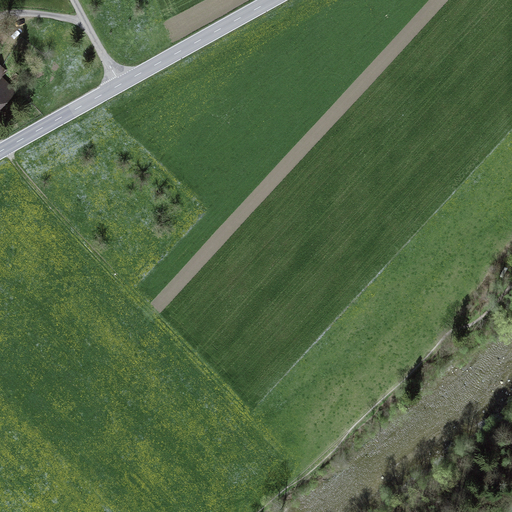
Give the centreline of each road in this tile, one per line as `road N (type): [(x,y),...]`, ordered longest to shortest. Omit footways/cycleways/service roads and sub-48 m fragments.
road 1 (tertiary): [(271,0),(0,151)]
road 2 (track): [(174,332),(6,147)]
